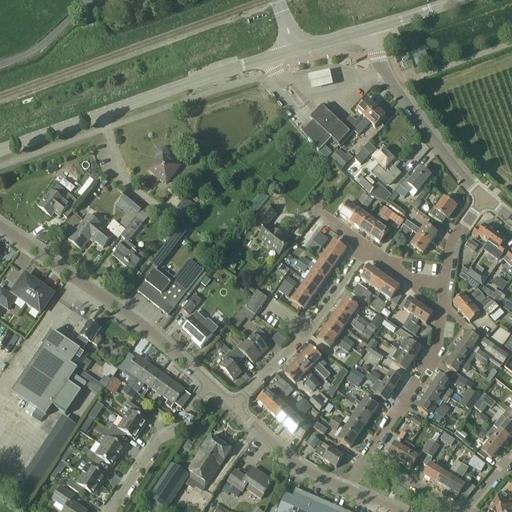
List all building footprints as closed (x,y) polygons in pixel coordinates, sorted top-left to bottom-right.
[(353,120),(360,127),(376,109),(367,101),(357,112),(362,117),(356,123),(353,120)] [(340,147),(354,133),(360,127),(353,120),(349,120),(342,127),(321,107),(309,119),(319,129),(308,141),(319,153),(332,139),(340,147)] [(385,118),(376,109),(360,127),(354,133),(358,137),(370,124),(375,129),(385,118)] [(377,150),(369,143),(364,149),(372,156),(377,150)] [(158,155),(158,156),(158,161),(150,172),(167,185),(181,168),(169,159),(169,154),(168,153),(168,152),(167,152),(167,151),(166,150),(165,150),(164,150),(163,150),(162,150),(161,150),(160,150),(160,151),(159,152),(158,152),(158,153),(158,154),(158,155)] [(339,150),(332,158),(331,159),(342,170),(350,161),(339,150)] [(368,196),(369,197),(385,204),(387,201),(391,196),(378,184),(376,186),(373,183),(376,179),(385,187),(390,187),(401,175),(394,168),(398,165),(395,162),(383,150),(377,157),(375,155),(372,159),(379,166),(371,174),(371,175),(368,178),(367,177),(366,177),(362,173),(354,181),(359,185),(369,195),(368,196)] [(431,177),(421,169),(412,180),(408,177),(399,187),(400,188),(395,193),(404,200),(408,194),(409,195),(413,191),(417,194),(422,188),(431,177)] [(95,183),(100,176),(95,173),(91,179),(95,183)] [(101,190),(106,183),(100,178),(94,185),(101,190)] [(270,179),(267,183),(275,189),(278,185),(270,179)] [(79,204),(57,185),(38,208),(51,218),(54,214),(60,219),(62,216),(67,219),(79,204)] [(127,193),(119,203),(138,217),(144,209),(145,208),(145,207),(127,193)] [(363,195),(357,204),(361,208),(368,199),(363,195)] [(387,201),(392,205),(397,198),(392,195),(391,196),(387,201)] [(373,202),(368,199),(361,208),(366,211),(373,202)] [(444,199),(435,211),(433,209),(429,216),(442,225),(446,219),(448,220),(456,208),(444,199)] [(420,207),(420,206),(422,204),(417,200),(415,203),(415,202),(411,207),(417,211),(420,207)] [(359,212),(349,205),(340,217),(350,224),(359,212)] [(380,205),(373,214),(377,216),(384,207),(380,205)] [(126,232),(121,238),(125,241),(112,257),(132,273),(145,257),(128,244),(142,226),(148,219),(147,218),(151,214),(145,208),(144,209),(138,217),(126,232)] [(275,216),(266,208),(255,222),(262,227),(258,231),(262,235),(259,240),(279,256),(289,245),(267,227),(275,216)] [(369,219),(360,231),(370,238),(379,226),(382,221),(389,211),(384,208),(377,218),(374,222),(369,219)] [(387,224),(390,220),(393,215),(389,211),(382,221),(387,224)] [(369,219),(359,212),(350,224),(360,231),(369,219)] [(121,237),(121,238),(126,232),(114,222),(106,231),(89,216),(68,241),(81,252),(91,240),(103,250),(114,237),(118,240),(121,237)] [(391,227),(397,232),(404,222),(398,217),(394,223),(391,227)] [(437,235),(425,227),(421,232),(407,222),(403,227),(413,234),(418,237),(430,245),(437,235)] [(379,226),(370,238),(380,245),(389,233),(379,226)] [(479,237),(488,244),(495,234),(485,226),(481,231),(477,228),(472,235),(478,239),(479,237)] [(410,239),(413,234),(403,227),(400,232),(410,239)] [(160,253),(157,257),(151,265),(158,271),(168,257),(167,256),(169,255),(186,235),(180,230),(163,250),(164,251),(162,252),(160,253)] [(319,234),(314,240),(312,243),(322,250),(328,240),(319,234)] [(495,234),(488,244),(497,250),(495,252),(501,256),(506,249),(502,246),(506,241),(495,234)] [(430,245),(418,237),(411,247),(423,256),(430,245)] [(478,247),(469,241),(465,247),(474,253),(478,247)] [(312,243),(309,248),(318,255),(322,250),(312,243)] [(330,249),(327,253),(339,262),(346,252),(334,243),(331,247),(330,249)] [(503,261),(511,269),(511,252),(503,261)] [(327,253),(320,263),(332,272),(339,262),(327,253)] [(151,265),(157,257),(153,254),(147,262),(151,265)] [(229,264),(227,258),(223,256),(218,263),(226,268),(229,264)] [(313,273),(325,282),(332,272),(320,263),(316,268),(311,264),(302,258),(298,263),(308,270),(313,273)] [(177,305),(180,308),(186,301),(192,293),(206,274),(189,260),(174,280),(164,272),(160,277),(155,272),(139,293),(168,316),(177,305)] [(295,268),(304,274),(308,270),(298,263),(295,268)] [(465,276),(469,269),(465,266),(460,273),(465,276)] [(360,280),(371,287),(379,275),(369,268),(360,280)] [(474,272),(469,269),(465,276),(470,279),(482,287),(487,279),(478,273),(477,275),(474,273),(474,272)] [(306,283),(318,292),(325,282),(313,273),(306,283)] [(379,275),(371,287),(380,294),(389,282),(379,275)] [(39,288),(24,277),(11,295),(11,296),(10,297),(0,290),(0,306),(7,311),(15,301),(14,300),(15,298),(39,315),(52,297),(42,290),(41,291),(38,289),(39,288)] [(206,277),(201,284),(205,287),(210,281),(206,277)] [(284,283),(294,289),(297,285),(288,278),(284,283)] [(480,287),(470,280),(467,283),(466,285),(476,292),(480,287)] [(389,282),(380,294),(391,301),(399,289),(389,282)] [(487,290),(484,294),(487,296),(488,297),(496,302),(498,298),(503,292),(507,285),(503,282),(498,289),(494,295),(491,293),(487,290)] [(287,299),(294,289),(284,283),(278,292),(287,299)] [(318,292),(306,283),(299,293),(311,302),(318,292)] [(360,301),(361,302),(367,292),(358,285),(351,295),(360,301)] [(453,305),(462,314),(482,296),(478,291),(467,300),(463,296),(453,305)] [(256,294),(244,310),(255,317),(257,315),(258,314),(262,309),(262,308),(267,300),(257,292),(256,294)] [(361,302),(365,305),(372,296),(367,292),(361,302)] [(503,292),(498,298),(503,302),(507,295),(503,292)] [(311,302),(299,293),(291,303),(293,304),(299,309),(304,312),(311,302)] [(482,296),(462,314),(470,324),(480,315),(475,310),(480,307),(479,307),(485,301),(488,305),(482,310),(489,319),(491,317),(492,318),(500,311),(491,302),(489,298),(486,301),(482,296)] [(196,308),(200,304),(193,298),(189,302),(188,303),(186,301),(180,308),(182,309),(181,310),(189,317),(197,308),(196,308)] [(377,299),(370,308),(380,315),(387,306),(377,299)] [(503,309),(511,314),(511,312),(511,301),(509,299),(509,300),(504,308),(503,309)] [(406,331),(411,323),(415,318),(422,308),(410,300),(408,303),(405,300),(400,308),(411,315),(402,328),(406,331)] [(346,301),(339,311),(365,330),(373,335),(377,330),(371,326),(369,325),(359,318),(359,319),(354,315),(358,309),(346,301)] [(296,313),(299,309),(293,304),(290,309),(296,313)] [(411,323),(416,326),(419,321),(426,326),(433,315),(422,308),(415,318),(411,323)] [(255,317),(244,310),(244,309),(230,327),(236,332),(246,319),(251,323),(254,318),(255,317)] [(362,335),(365,330),(339,311),(332,321),(344,330),(348,324),(353,328),(362,335)] [(371,326),(377,330),(378,331),(384,321),(377,317),(371,326)] [(194,342),(201,349),(213,336),(193,318),(183,329),(195,341),(194,342)] [(344,330),(332,321),(325,331),(337,340),(344,330)] [(382,327),(394,335),(397,330),(386,322),(382,327)] [(101,331),(89,323),(80,337),(73,347),(83,352),(89,343),(92,344),(97,347),(101,341),(101,338),(98,336),(101,331)] [(410,334),(416,326),(411,323),(406,331),(410,334)] [(245,343),(260,358),(268,350),(262,344),(267,338),(259,331),(254,336),(253,335),(245,343)] [(337,340),(325,331),(317,341),(330,350),(337,340)] [(73,347),(52,332),(42,347),(43,348),(11,394),(46,417),(53,407),(66,416),(87,385),(74,376),(87,356),(85,354),(83,352),(73,347)] [(280,332),(273,339),(281,347),(288,340),(280,332)] [(461,345),(476,356),(480,351),(474,347),(479,341),(468,334),(461,345)] [(342,343),(351,350),(355,352),(358,348),(345,338),(342,343)] [(495,347),(484,339),(480,345),(491,352),(491,353),(505,362),(509,357),(495,347)] [(365,352),(371,356),(381,362),(385,356),(375,350),(378,345),(372,341),(365,352)] [(399,352),(414,362),(421,351),(406,341),(399,352)] [(230,352),(240,363),(245,357),(253,365),(260,358),(245,343),(238,350),(237,348),(231,354),(230,352)] [(348,355),(351,350),(342,343),(338,348),(348,355)] [(484,367),(487,363),(483,360),(476,356),(461,345),(453,356),(469,366),(472,361),(473,359),(484,367)] [(235,368),(240,363),(224,347),(220,351),(226,356),(222,360),(224,362),(219,367),(234,382),(242,374),(235,368)] [(311,349),(302,358),(313,368),(317,372),(321,368),(317,364),(321,359),(311,349)] [(406,373),(414,362),(399,352),(391,363),(406,373)] [(127,372),(139,381),(149,366),(137,357),(136,359),(129,354),(118,371),(125,375),(127,372)] [(469,366),(453,356),(446,367),(456,374),(460,369),(466,373),(470,368),(469,366)] [(488,361),(500,369),(501,367),(490,359),(485,356),(483,360),(487,363),(488,361)] [(308,381),(312,377),(308,373),(313,368),(302,358),(293,366),(304,377),(308,381)] [(106,363),(101,372),(109,377),(114,369),(106,363)] [(150,389),(161,374),(149,366),(139,381),(150,389)] [(304,377),(293,366),(285,375),(295,386),(304,377)] [(317,372),(324,380),(325,380),(326,380),(330,376),(321,368),(317,372)] [(370,376),(378,382),(381,378),(372,372),(370,376)] [(386,379),(383,385),(393,392),(401,380),(391,373),(386,379)] [(102,394),(106,389),(84,374),(80,379),(102,394)] [(162,397),(173,382),(161,374),(150,389),(162,397)] [(367,380),(375,386),(378,382),(370,376),(367,380)] [(432,387),(449,399),(453,393),(446,389),(450,383),(440,376),(432,387)] [(308,381),(317,389),(321,385),(312,377),(308,381)] [(461,378),(458,382),(466,387),(470,390),(473,386),(468,383),(469,383),(461,378)] [(122,385),(114,380),(113,379),(106,390),(115,396),(122,385)] [(272,388),(281,396),(289,387),(281,379),(272,388)] [(336,380),(331,386),(336,391),(341,385),(336,380)] [(312,394),(317,389),(308,381),(304,385),(312,394)] [(173,382),(162,397),(167,401),(165,405),(171,409),(173,405),(174,406),(185,391),(173,382)] [(466,387),(458,382),(457,384),(455,386),(463,391),(464,389),(466,387)] [(393,392),(383,385),(375,396),(386,403),(393,392)] [(126,387),(123,391),(134,398),(137,394),(126,387)] [(289,387),(281,396),(286,400),(293,391),(289,387)] [(432,387),(425,398),(435,405),(439,400),(445,404),(449,399),(432,387)] [(480,398),(468,390),(459,405),(470,413),(480,398)] [(267,411),(277,400),(268,391),(258,402),(259,403),(258,405),(261,408),(263,407),(267,411)] [(358,410),(371,419),(378,408),(365,400),(362,405),(349,396),(345,401),(353,407),(358,410)] [(480,401),(474,408),(481,415),(488,407),(491,410),(495,405),(484,396),(480,401)] [(325,406),(315,397),(309,402),(319,412),(325,406)] [(435,405),(425,398),(417,410),(428,417),(435,405)] [(276,419),(286,408),(277,400),(267,411),(276,419)] [(294,409),(299,413),(307,404),(303,400),(294,409)] [(353,407),(345,401),(342,406),(350,411),(353,407)] [(93,410),(99,414),(104,408),(97,403),(93,410)] [(129,412),(123,421),(141,432),(147,423),(140,418),(138,414),(140,411),(128,403),(124,408),(129,412)] [(307,404),(299,413),(303,417),(311,408),(307,404)] [(509,409),(502,404),(499,407),(506,413),(509,409)] [(443,405),(440,409),(448,414),(450,410),(443,405)] [(286,408),(276,419),(285,428),(295,417),(286,408)] [(448,414),(440,409),(436,415),(444,420),(448,414)] [(364,429),(371,419),(358,410),(351,420),(364,429)] [(41,423),(45,417),(36,411),(32,417),(41,423)] [(16,492),(31,501),(79,425),(64,416),(16,492)] [(295,417),(285,428),(294,436),(301,441),(310,429),(304,426),(304,425),(295,417)] [(343,422),(335,417),(332,422),(340,427),(343,422)] [(423,423),(414,417),(410,422),(419,429),(423,423)] [(85,424),(90,427),(94,421),(89,418),(85,424)] [(364,429),(351,420),(345,430),(357,439),(364,429)] [(106,429),(118,438),(121,440),(123,437),(127,437),(135,442),(141,432),(123,421),(118,429),(108,423),(105,429),(106,429)] [(511,425),(507,421),(499,432),(508,440),(511,434),(511,425)] [(340,427),(332,422),(328,426),(336,432),(340,427)] [(317,424),(314,428),(313,429),(324,436),(327,431),(317,424)] [(101,447),(119,459),(125,449),(117,444),(116,440),(118,438),(106,429),(102,435),(107,438),(101,447)] [(489,435),(481,429),(478,433),(486,439),(489,435)] [(350,449),(357,439),(345,430),(337,441),(350,449)] [(467,437),(459,430),(454,436),(463,443),(467,437)] [(398,439),(402,442),(406,435),(402,432),(398,439)] [(508,440),(499,432),(490,442),(500,450),(508,440)] [(486,439),(478,433),(475,437),(482,442),(486,439)] [(440,440),(451,448),(455,441),(444,434),(440,440)] [(186,475),(189,477),(191,474),(207,485),(224,461),(225,461),(231,451),(211,437),(204,447),(205,448),(186,475)] [(330,450),(312,438),(308,444),(305,442),(302,446),(305,448),(307,446),(313,450),(316,447),(327,455),(323,460),(336,470),(344,459),(330,450)] [(421,453),(427,457),(434,444),(429,441),(421,453)] [(500,450),(490,442),(482,453),(491,461),(500,450)] [(401,462),(410,446),(405,443),(402,449),(395,444),(389,455),(401,462)] [(434,444),(427,457),(432,460),(440,447),(434,444)] [(415,449),(410,446),(401,462),(412,469),(419,458),(412,454),(415,449)] [(87,458),(86,458),(99,466),(101,463),(105,463),(113,468),(119,459),(101,447),(95,456),(85,449),(81,454),(87,458)] [(468,466),(481,473),(485,466),(474,457),(468,466)] [(99,466),(86,458),(83,464),(88,467),(82,476),(100,487),(106,478),(98,473),(97,470),(99,466)] [(461,465),(456,462),(448,476),(442,473),(436,483),(447,490),(462,466),(461,465)] [(424,476),(436,483),(442,473),(445,468),(440,465),(437,470),(430,466),(424,476)] [(186,475),(172,466),(149,500),(166,511),(189,477),(186,475)] [(465,467),(462,466),(447,490),(459,497),(465,486),(460,484),(468,470),(465,467)] [(273,483),(253,469),(246,479),(236,472),(227,483),(234,488),(230,493),(237,498),(241,493),(242,494),(245,490),(260,501),(273,483)] [(54,470),(49,477),(54,481),(59,474),(54,470)] [(100,487),(82,476),(76,484),(71,481),(67,487),(80,495),(82,492),(86,492),(94,497),(100,487)] [(64,508),(66,509),(64,511),(85,511),(71,503),(75,498),(60,488),(54,498),(65,506),(64,508)] [(346,511),(296,490),(292,498),(286,495),(279,510),(272,510),(271,511),(346,511)] [(507,497),(500,493),(497,498),(489,511),(488,511),(511,511),(511,503),(509,502),(508,504),(504,502),(507,497)] [(198,495),(191,507),(200,511),(203,511),(210,502),(198,495)]
